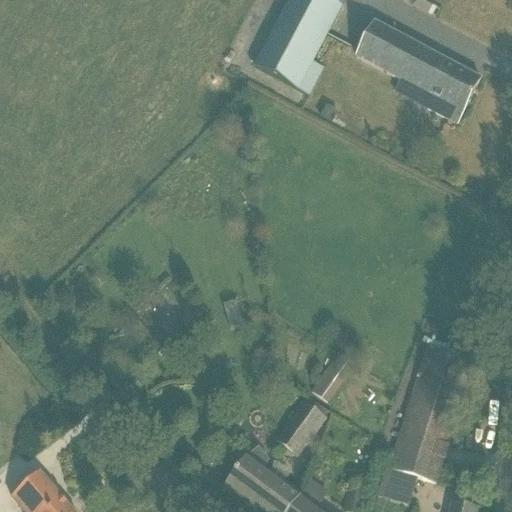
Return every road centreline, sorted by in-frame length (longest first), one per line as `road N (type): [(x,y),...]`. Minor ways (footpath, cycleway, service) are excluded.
road 1 (track): [(0,283),(95,401)]
road 2 (unclassified): [(198,511),(95,401)]
